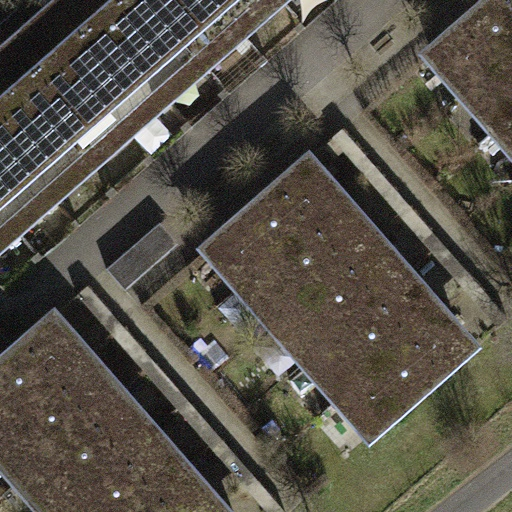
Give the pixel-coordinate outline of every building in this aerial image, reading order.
[(67,0),(34,0),(7,23),(112,143),(157,104),(67,0)] [(147,0),(67,0),(157,104),(203,64),(147,0)] [(227,0),(147,0),(203,64),(249,25),(227,0)] [(227,0),(249,25),(277,0),(227,0)] [(511,0),(479,0),(420,52),(454,91),(511,41),(511,0)] [(7,23),(0,29),(0,106),(66,182),(112,143),(7,23)] [(511,41),(454,91),(489,131),(511,110),(511,41)] [(0,106),(0,198),(20,222),(66,182),(0,106)] [(511,110),(489,131),(511,157),(511,110)] [(197,244),(231,284),(343,187),(309,147),(197,244)] [(231,284),(266,323),(378,227),(343,187),(231,284)] [(0,198),(0,239),(20,222),(0,198)] [(266,323),(300,363),(412,266),(378,227),(266,323)] [(300,363),(334,403),(447,306),(412,266),(300,363)] [(0,353),(0,422),(89,345),(55,306),(0,353)] [(334,403),(369,442),(481,346),(447,306),(334,403)] [(0,422),(0,471),(10,483),(123,385),(89,345),(0,422)] [(10,483),(35,511),(55,511),(158,424),(123,385),(10,483)] [(55,511),(135,511),(192,463),(158,424),(55,511)] [(135,511),(215,511),(226,503),(192,463),(135,511)] [(215,511),(234,511),(226,503),(215,511)]
